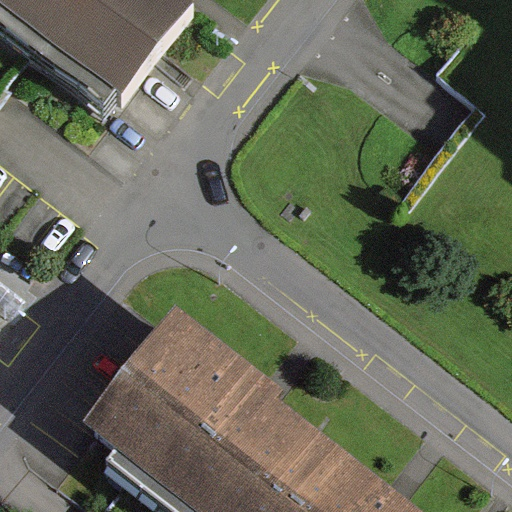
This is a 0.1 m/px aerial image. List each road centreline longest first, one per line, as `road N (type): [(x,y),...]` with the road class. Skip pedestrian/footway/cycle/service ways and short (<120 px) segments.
road 1 (residential): [(511,451),(175,185)]
road 2 (residential): [(175,185),(0,400)]
road 3 (residential): [(175,185),(322,0)]
